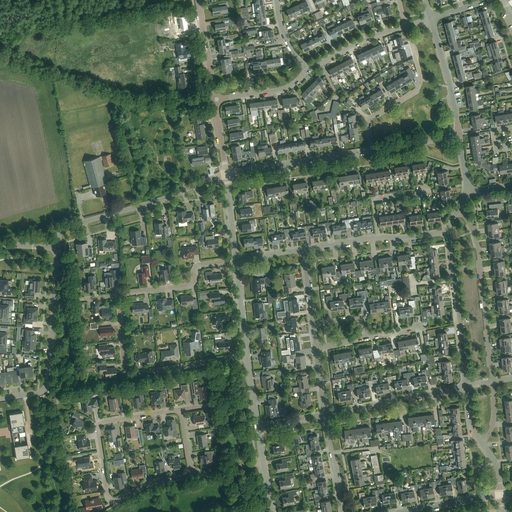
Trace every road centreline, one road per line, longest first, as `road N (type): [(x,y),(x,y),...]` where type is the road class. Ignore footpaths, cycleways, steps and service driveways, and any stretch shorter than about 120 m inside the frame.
road 1 (residential): [(190,474),(108,496),(98,426),(180,410)]
road 2 (residential): [(245,357),(129,376),(119,297)]
road 3 (unclassified): [(57,248),(69,226),(226,174)]
road 4 (unclassified): [(0,398),(47,385),(57,248)]
road 5 (residential): [(491,383),(478,248),(459,208)]
road 6 (residential): [(466,386),(446,231)]
road 7 (residential): [(370,151),(371,116),(421,79),(406,25)]
road 8 (residential): [(226,174),(370,151)]
road 9 (residential): [(324,415),(466,386)]
road 10 (residential): [(303,249),(446,231)]
road 11 (residential): [(119,297),(190,285),(196,265),(235,260)]
road 12 (residential): [(459,136),(430,18)]
